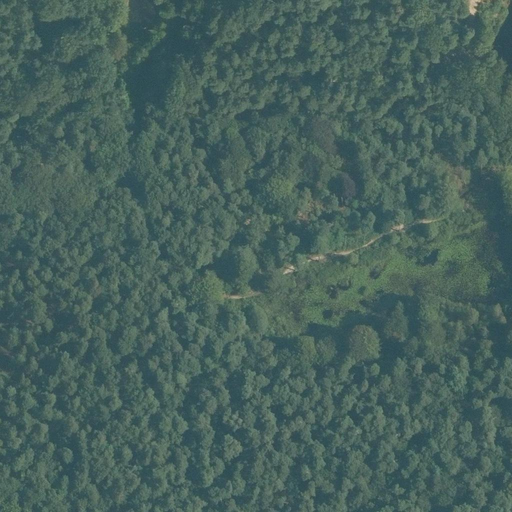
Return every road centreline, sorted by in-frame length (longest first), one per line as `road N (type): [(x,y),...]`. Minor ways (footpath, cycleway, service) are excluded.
road 1 (unclassified): [(0,232),(107,213),(141,191),(213,0)]
road 2 (unclassified): [(511,166),(420,0)]
